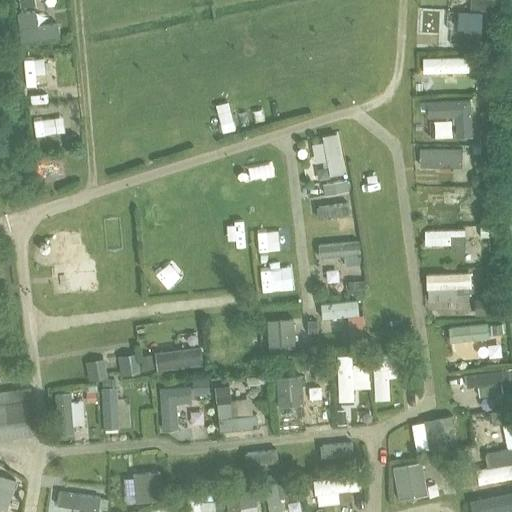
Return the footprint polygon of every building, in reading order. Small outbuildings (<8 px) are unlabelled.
[(169,0),(177,17),(197,8),(193,0),(169,0)] [(471,0),(471,8),(501,10),(501,0),(471,0)] [(35,11),(18,13),(22,42),(59,38),(57,23),(36,26),(35,11)] [(446,32),(458,33),(459,13),(434,12),(433,24),(447,24),(446,32)] [(182,30),(190,56),(211,49),(203,24),(182,30)] [(152,59),(170,56),(165,32),(147,36),(152,59)] [(485,62),(498,62),(498,51),(485,51),(485,62)] [(34,72),(46,71),(45,54),(32,56),(34,72)] [(447,73),(447,79),(459,78),(458,72),(457,60),(430,61),(430,73),(447,73)] [(37,90),(38,105),(72,103),(70,76),(53,77),(54,89),(37,90)] [(473,136),(471,100),(466,100),(426,102),(427,114),(427,116),(455,115),(456,137),(473,136)] [(50,118),(39,120),(42,139),(81,134),(76,104),(49,108),(50,118)] [(491,112),(481,112),(481,122),(491,122),(491,112)] [(348,171),(345,129),(327,130),(329,173),(348,171)] [(43,144),(45,156),(76,149),(73,137),(43,144)] [(305,171),(307,183),(330,178),(322,137),(311,139),(315,161),(311,162),(312,170),(305,171)] [(158,153),(156,140),(138,143),(140,156),(158,153)] [(440,167),(463,167),(463,148),(423,148),(423,160),(440,160),(440,167)] [(478,161),(480,169),(486,167),(483,159),(478,161)] [(42,169),(45,183),(79,176),(76,161),(42,169)] [(240,167),(212,172),(216,193),(243,188),(240,167)] [(471,179),(473,184),(477,186),(482,185),(484,180),(483,175),(478,173),(474,175),(471,179)] [(324,185),(326,195),(348,190),(346,181),(324,185)] [(439,215),(463,215),(463,195),(440,194),(439,215)] [(239,213),(239,228),(284,227),(283,212),(239,213)] [(481,227),(481,238),(489,237),(489,227),(481,227)] [(328,241),(328,247),(346,246),(344,228),(310,231),(311,242),(328,241)] [(428,230),(428,244),(465,244),(465,229),(428,230)] [(245,236),(246,266),(256,266),(256,264),(283,264),(282,253),(255,253),(255,236),(245,236)] [(317,269),(318,281),(352,279),(351,266),(317,269)] [(255,301),(286,301),(286,273),(255,273),(255,301)] [(456,285),(456,293),(469,292),(468,273),(435,274),(436,286),(456,285)] [(350,293),(360,292),(359,282),(349,283),(350,293)] [(490,297),(475,298),(476,315),(491,314),(490,297)] [(328,318),(329,326),(338,325),(337,318),(360,316),(359,304),(321,307),(322,319),(328,318)] [(255,307),(255,316),(265,316),(265,307),(255,307)] [(369,316),(370,328),(409,323),(407,311),(369,316)] [(264,319),(266,351),(304,349),(303,337),(282,338),(280,318),(264,319)] [(317,332),(316,320),(308,320),(309,332),(317,332)] [(222,322),(222,334),(255,333),(255,322),(222,322)] [(492,333),(503,332),(502,323),(491,324),(492,333)] [(452,331),(455,353),(480,349),(478,328),(452,331)] [(155,351),(157,370),(203,364),(201,346),(155,351)] [(511,348),(482,352),(484,363),(511,359),(511,348)] [(414,360),(413,349),(403,350),(404,361),(414,360)] [(137,353),(119,356),(122,374),(140,371),(137,353)] [(374,355),(377,385),(388,384),(387,378),(393,377),(390,353),(385,354),(374,355)] [(142,356),(143,369),(153,368),(153,364),(152,355),(143,356),(142,356)] [(360,387),(371,387),(372,357),(361,356),(360,387)] [(103,359),(86,363),(89,380),(107,376),(103,359)] [(339,364),(340,393),(352,392),(352,377),(359,376),(358,363),(339,364)] [(511,380),(511,367),(502,368),(503,381),(511,380)] [(249,385),(268,383),(267,375),(248,377),(249,385)] [(286,378),(286,391),(327,389),(327,377),(286,378)] [(196,393),(210,392),(210,378),(196,379),(196,393)] [(259,427),(257,413),(233,416),(231,384),(215,386),(220,432),(259,427)] [(0,437),(36,434),(31,386),(0,390),(0,437)] [(162,430),(179,429),(177,402),(192,401),(191,386),(160,388),(162,430)] [(468,396),(470,409),(502,404),(500,391),(488,393),(487,388),(478,390),(478,394),(468,396)] [(96,391),(88,392),(88,402),(97,401),(96,391)] [(118,400),(120,412),(152,408),(150,396),(118,400)] [(69,404),(69,416),(98,414),(97,401),(69,404)] [(510,421),(508,408),(492,411),(495,424),(510,421)] [(486,410),(467,411),(468,427),(487,426),(486,410)] [(338,423),(346,423),(345,411),(337,411),(338,423)] [(443,433),(445,444),(464,441),(459,412),(447,414),(450,431),(443,433)] [(318,442),(321,466),(347,462),(345,451),(330,453),(329,441),(318,442)] [(272,456),(272,461),(290,460),(289,455),(300,454),(299,443),(263,446),(264,457),(272,456)] [(489,469),(492,479),(511,472),(511,461),(505,464),(499,445),(487,448),(493,468),(489,469)] [(226,456),(229,480),(247,477),(243,453),(226,456)] [(441,467),(452,466),(451,453),(439,455),(441,467)] [(142,457),(147,500),(162,499),(157,455),(142,457)] [(190,461),(194,490),(210,488),(206,457),(195,459),(195,461),(190,461)] [(404,463),(409,494),(420,492),(417,472),(427,471),(425,460),(404,463)] [(102,495),(102,500),(114,499),(111,465),(100,466),(101,487),(89,487),(90,496),(102,495)] [(0,507),(7,510),(18,479),(0,472),(0,507)] [(210,474),(212,486),(222,485),(221,473),(210,474)] [(343,498),(344,505),(356,503),(353,482),(317,488),(319,502),(343,498)] [(266,485),(271,511),(283,511),(278,483),(266,485)] [(499,511),(501,511),(500,511),(510,511),(510,510),(511,509),(511,507),(511,506),(511,505),(511,497),(510,498),(510,497),(482,504),(483,511),(499,511)] [(188,502),(188,511),(200,511),(200,501),(188,502)] [(229,511),(241,511),(242,501),(230,501),(229,511)]
